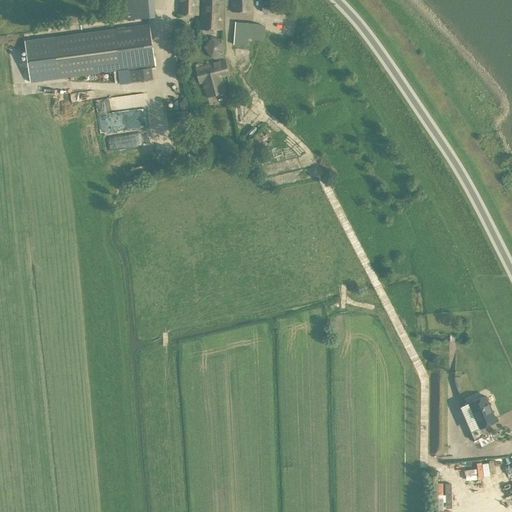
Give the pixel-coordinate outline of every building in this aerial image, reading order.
[(125,0),(128,18),(158,15),(155,0),(125,0)] [(198,15),(198,0),(180,0),(180,1),(182,1),(181,14),(198,15)] [(222,30),(222,0),(201,0),(200,29),(222,30)] [(232,0),(231,11),(252,11),(252,0),(232,0)] [(276,12),(276,2),(262,2),(262,11),(276,12)] [(235,22),(234,44),(259,46),(250,87),(265,91),(261,104),(276,108),(292,37),(283,35),(286,24),(265,18),(263,26),(255,24),(235,22)] [(54,37),(25,41),(30,82),(59,78),(121,70),(128,69),(130,82),(153,79),(151,66),(155,65),(152,43),(149,24),(54,37)] [(208,53),(224,54),(225,37),(209,36),(208,53)] [(226,60),(195,68),(199,83),(203,82),(207,97),(225,92),(221,77),(229,75),(226,60)] [(101,112),(104,133),(147,126),(144,106),(147,105),(145,92),(98,99),(100,112),(101,112)] [(147,145),(145,132),(108,136),(110,149),(147,145)] [(132,180),(144,176),(141,167),(129,170),(132,180)] [(452,396),(452,371),(434,370),(432,451),(449,451),(450,396),(452,396)] [(486,395),(469,402),(480,428),(496,421),(489,403),(489,401),(488,398),(486,397),(486,395)] [(484,468),(497,468),(497,458),(484,459),(484,468)] [(511,475),(501,480),(504,485),(511,481),(511,475)]
